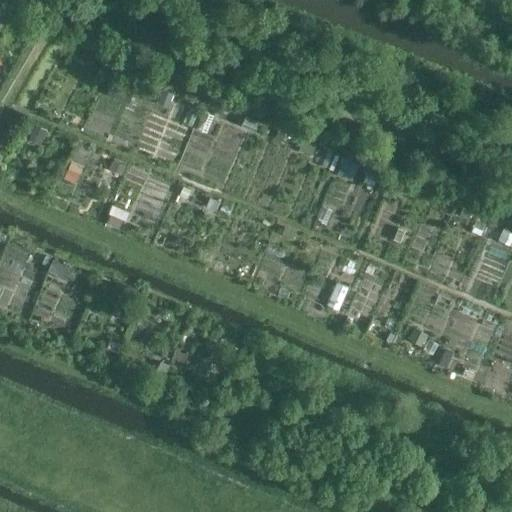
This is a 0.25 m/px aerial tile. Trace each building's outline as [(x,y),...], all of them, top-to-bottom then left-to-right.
[(36,27),(39,20),(33,17),(30,24),(36,27)] [(109,67),(101,64),(97,74),(104,77),(109,67)] [(107,94),(128,103),(135,86),(113,78),(107,94)] [(167,106),(172,93),(162,89),(157,102),(167,106)] [(206,132),(213,115),(203,111),(196,128),(206,132)] [(256,127),(259,119),(245,114),(242,121),(256,127)] [(40,144),(46,129),(34,124),(28,139),(40,144)] [(281,140),(285,132),(277,129),(273,136),(281,140)] [(311,154),(315,145),(302,139),(298,148),(311,154)] [(326,166),(331,153),(327,151),(322,164),(326,166)] [(338,156),(334,154),(328,168),(333,170),(338,156)] [(353,176),(359,163),(344,156),(338,170),(353,176)] [(120,173),(124,164),(112,159),(108,168),(120,173)] [(77,178),(82,168),(69,162),(62,178),(73,183),(75,178),(77,178)] [(377,173),(366,170),(362,182),(373,185),(377,173)] [(406,190),(410,182),(394,174),(390,182),(406,190)] [(392,187),(386,184),(382,194),(388,197),(392,187)] [(186,198),(190,190),(183,186),(178,195),(186,198)] [(434,191),(428,187),(425,192),(432,195),(434,191)] [(216,208),(219,201),(209,197),(206,204),(216,208)] [(232,206),(222,202),(219,209),(229,213),(232,206)] [(124,219),(128,211),(111,204),(108,212),(124,219)] [(468,218),(472,208),(463,204),(459,214),(468,218)] [(325,224),(332,210),(322,205),(316,220),(325,224)] [(499,213),(493,210),(486,226),(492,228),(499,213)] [(123,220),(110,214),(106,222),(119,229),(123,220)] [(481,235),(486,224),(476,219),(470,231),(481,235)] [(292,238),(295,231),(283,226),(280,233),(292,238)] [(399,242),(404,230),(397,227),(392,239),(399,242)] [(510,245),(511,240),(511,232),(503,229),(498,240),(510,245)] [(46,265),(50,257),(45,255),(41,263),(46,265)] [(66,279),(72,267),(53,258),(47,270),(66,279)] [(338,309),(348,287),(336,281),(326,304),(338,309)] [(287,299),(289,291),(280,288),(277,295),(287,299)] [(451,301),(438,295),(434,304),(447,310),(451,301)] [(461,306),(459,311),(477,320),(479,315),(461,306)] [(485,313),(483,318),(496,325),(499,320),(485,313)] [(421,346),(427,334),(414,326),(407,338),(421,346)] [(390,342),(394,335),(390,333),(385,340),(390,342)] [(117,353),(121,344),(109,339),(105,348),(117,353)] [(433,354),(438,344),(428,339),(423,349),(433,354)] [(447,369),(454,354),(446,351),(439,366),(447,369)] [(165,374),(170,364),(159,360),(155,369),(165,374)] [(506,371),(497,366),(494,373),(503,377),(506,371)] [(453,379),(455,373),(447,370),(445,375),(453,379)] [(497,397),(501,387),(488,381),(484,390),(497,397)] [(209,400),(201,396),(195,408),(203,412),(209,400)]
